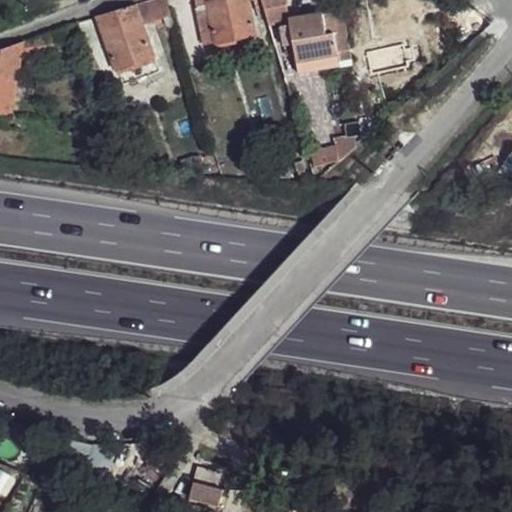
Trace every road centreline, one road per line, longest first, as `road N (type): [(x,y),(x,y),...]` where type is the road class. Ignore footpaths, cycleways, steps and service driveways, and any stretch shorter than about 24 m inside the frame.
road 1 (motorway): [(0,293),(511,364)]
road 2 (motorway): [(511,293),(0,222)]
road 3 (unclassified): [(194,397),(511,46)]
road 4 (unclassified): [(194,397),(118,423),(0,399)]
road 5 (unknown): [(129,511),(228,359)]
